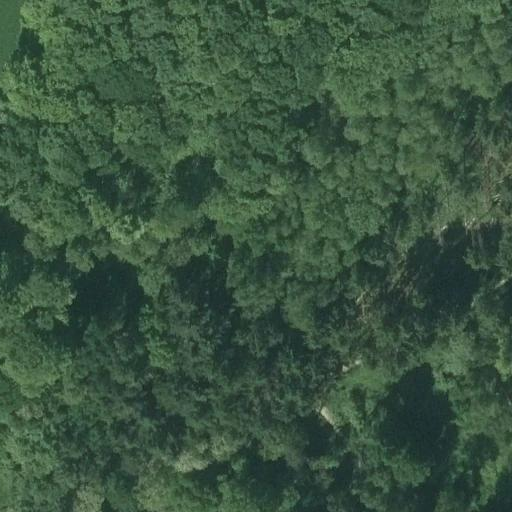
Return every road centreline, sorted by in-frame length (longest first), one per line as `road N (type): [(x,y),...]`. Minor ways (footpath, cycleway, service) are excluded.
road 1 (track): [(511,278),(466,311),(182,434),(66,511)]
road 2 (track): [(383,511),(286,390)]
